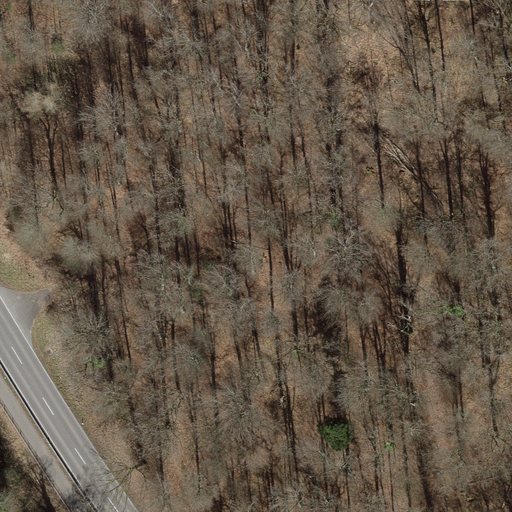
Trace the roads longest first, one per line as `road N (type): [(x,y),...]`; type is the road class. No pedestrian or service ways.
road 1 (track): [(1,308),(214,227),(348,196)]
road 2 (track): [(348,196),(293,123),(106,0)]
road 3 (secondary): [(0,306),(129,511)]
